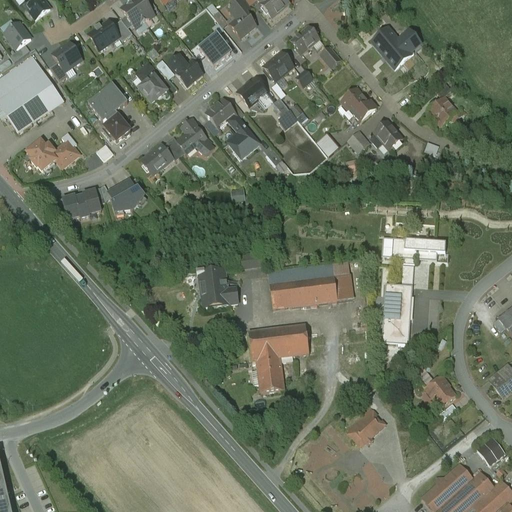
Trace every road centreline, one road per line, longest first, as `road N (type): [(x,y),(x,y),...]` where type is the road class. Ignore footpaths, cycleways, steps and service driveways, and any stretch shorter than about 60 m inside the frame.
road 1 (residential): [(311,7),(112,170),(10,201)]
road 2 (tertiary): [(287,511),(146,353)]
road 3 (tertiary): [(146,353),(10,201)]
road 4 (residential): [(511,427),(465,372),(459,337),(466,301),(511,265)]
road 5 (residential): [(311,7),(391,109),(439,145)]
road 6 (residential): [(146,353),(67,415),(0,436)]
